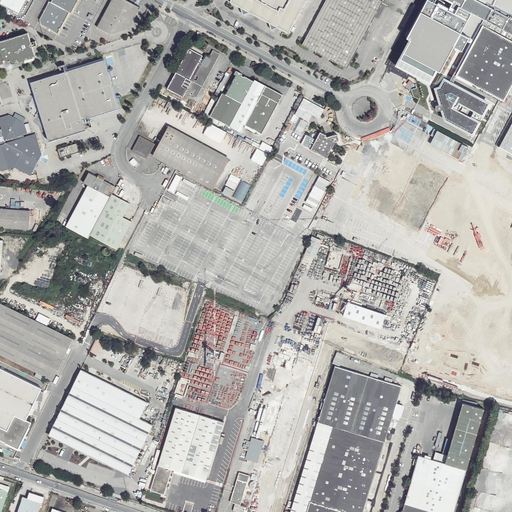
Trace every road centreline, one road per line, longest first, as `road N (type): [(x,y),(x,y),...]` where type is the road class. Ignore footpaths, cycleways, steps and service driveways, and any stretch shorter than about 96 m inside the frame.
road 1 (unclassified): [(184,23),(119,142),(124,166),(169,193)]
road 2 (unclassified): [(196,17),(350,102)]
road 3 (unclassified): [(136,511),(0,465)]
